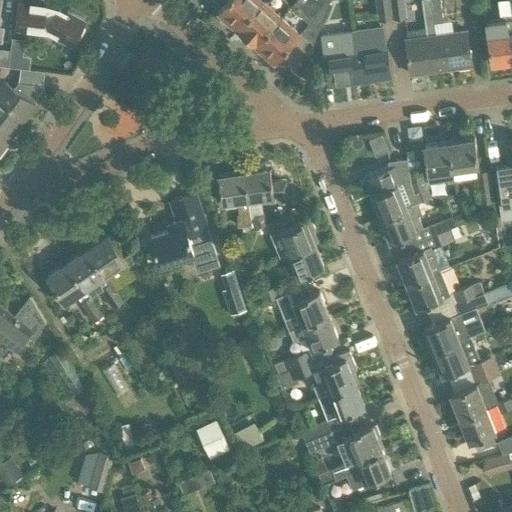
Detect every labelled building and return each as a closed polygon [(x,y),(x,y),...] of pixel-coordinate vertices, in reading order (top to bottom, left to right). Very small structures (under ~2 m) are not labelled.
[(39,0),(18,0),(15,29),(42,33),(42,29),(47,30),(72,43),(74,39),(79,39),(85,27),(82,23),(84,20),(59,7),(45,5),(46,1),(39,0)] [(215,0),(219,3),(221,5),(218,9),(236,26),(259,0),(215,0)] [(265,0),(259,0),(236,26),(255,42),(290,3),(286,0),(267,0),(267,1),(265,0)] [(290,3),(255,42),(274,59),(300,30),(313,43),(331,0),(330,0),(293,0),(291,4),(290,3)] [(392,18),(389,0),(375,0),(378,20),(392,18)] [(404,0),(389,0),(392,18),(406,16),(404,0)] [(430,0),(421,0),(425,25),(434,24),(430,0)] [(430,0),(434,24),(443,23),(439,0),(430,0)] [(505,19),(485,22),(491,63),(511,60),(511,0),(508,0),(511,20),(505,21),(505,19)] [(451,22),(443,23),(434,24),(436,35),(441,70),(471,66),(467,31),(452,33),(451,22)] [(384,42),(382,26),(352,31),(359,81),(390,77),(385,41),(384,42)] [(343,32),(322,35),(324,50),(323,50),(328,85),(359,81),(352,31),(343,32)] [(436,35),(405,39),(410,74),(441,70),(436,35)] [(0,67),(8,68),(10,52),(0,51),(0,67)] [(5,82),(0,88),(0,119),(15,131),(35,105),(5,82)] [(0,119),(0,150),(15,131),(0,119)] [(474,138),(448,142),(452,170),(478,166),(474,138)] [(426,170),(409,172),(410,183),(414,192),(427,188),(429,187),(428,182),(453,179),(452,170),(448,142),(423,146),(426,170)] [(497,173),(495,173),(499,205),(501,222),(511,221),(511,145),(508,146),(510,160),(510,163),(496,165),(497,173)] [(388,167),(364,176),(380,217),(418,201),(430,197),(427,188),(414,192),(410,183),(409,172),(407,159),(389,161),(388,167)] [(270,168),(245,171),(248,199),(288,193),(286,179),(272,181),(270,168)] [(489,169),(476,171),(480,203),(493,201),(489,169)] [(245,171),(218,175),(222,203),(248,199),(245,171)] [(175,227),(150,235),(160,265),(193,254),(196,262),(217,256),(196,193),(171,201),(177,220),(173,222),(175,227)] [(418,201),(380,217),(390,241),(400,237),(423,228),(418,215),(423,213),(418,201)] [(250,211),(240,212),(242,226),(254,224),(255,228),(266,224),(268,223),(264,213),(251,218),(250,211)] [(289,253),(315,242),(310,232),(315,230),(311,219),(306,221),(305,218),(292,224),(288,214),(268,223),(266,224),(279,257),(289,253)] [(451,216),(427,225),(427,226),(431,235),(455,226),(451,216)] [(407,255),(397,259),(407,283),(440,270),(451,266),(442,244),(459,237),(455,226),(431,235),(403,246),(407,255)] [(108,234),(87,247),(105,273),(110,282),(123,300),(139,289),(150,284),(140,264),(130,269),(125,259),(108,234)] [(315,242),(289,253),(298,277),(325,267),(315,242)] [(87,247),(67,260),(85,287),(105,273),(87,247)] [(67,260),(47,274),(64,301),(85,287),(67,260)] [(440,270),(407,283),(416,308),(449,295),(440,270)] [(479,281),(452,292),(457,302),(483,292),(479,281)] [(110,282),(101,288),(113,306),(123,300),(110,282)] [(247,308),(239,285),(228,289),(224,291),(232,313),(247,308)] [(274,287),(262,292),(266,302),(278,296),(274,287)] [(298,314),(284,319),(289,331),(328,315),(319,291),(293,301),(298,314)] [(483,292),(457,302),(461,313),(487,303),(483,292)] [(0,304),(0,355),(0,356),(9,345),(15,350),(27,334),(34,339),(46,323),(29,295),(14,316),(0,304)] [(90,295),(81,302),(93,320),(103,313),(90,295)] [(328,315),(289,331),(293,342),(307,336),(312,349),(338,339),(328,315)] [(450,315),(423,326),(433,350),(471,335),(467,326),(456,330),(450,315)] [(471,335),(433,350),(442,375),(468,364),(472,373),(497,364),(493,354),(480,359),(471,335)] [(62,348),(51,356),(75,395),(87,388),(62,348)] [(183,348),(166,356),(178,380),(195,372),(183,348)] [(325,382),(313,387),(317,397),(355,382),(351,371),(356,369),(349,350),(328,358),(331,364),(319,368),(325,382)] [(307,351),(275,364),(278,374),(311,361),(307,351)] [(311,361),(278,374),(282,384),(315,371),(311,361)] [(476,383),(450,393),(459,417),(486,407),(497,402),(488,379),(501,374),(497,364),(472,373),(476,383)] [(364,406),(355,382),(317,397),(327,420),(327,421),(342,415),(364,406)] [(511,402),(510,398),(497,403),(501,412),(511,408),(511,402)] [(37,404),(25,412),(33,423),(45,415),(37,404)] [(486,407),(459,417),(469,442),(495,431),(486,407)] [(318,435),(345,424),(342,415),(327,421),(327,420),(314,425),(318,435)] [(214,417),(194,426),(209,457),(229,447),(214,417)] [(256,419),(234,428),(241,444),(262,436),(256,419)] [(350,422),(345,424),(318,435),(305,440),(310,452),(347,437),(346,435),(353,432),(350,422)] [(375,426),(373,427),(372,424),(353,432),(346,435),(347,437),(351,448),(343,452),(347,463),(355,460),(355,459),(381,449),(376,437),(379,436),(375,426)] [(511,434),(499,440),(504,453),(511,449),(511,434)] [(347,463),(319,474),(323,485),(360,470),(365,483),(391,473),(381,449),(355,459),(355,460),(347,463)] [(98,450),(88,485),(103,489),(113,454),(98,450)] [(511,465),(509,454),(484,461),(488,473),(511,466),(511,465)] [(10,456),(0,463),(0,479),(5,487),(23,475),(10,456)] [(232,460),(216,467),(222,483),(239,476),(232,460)] [(215,482),(210,470),(199,475),(204,487),(215,482)] [(428,485),(409,490),(413,502),(432,496),(428,485)] [(408,511),(406,500),(376,508),(377,511),(408,511)] [(511,511),(511,502),(499,506),(501,511),(511,511)]
